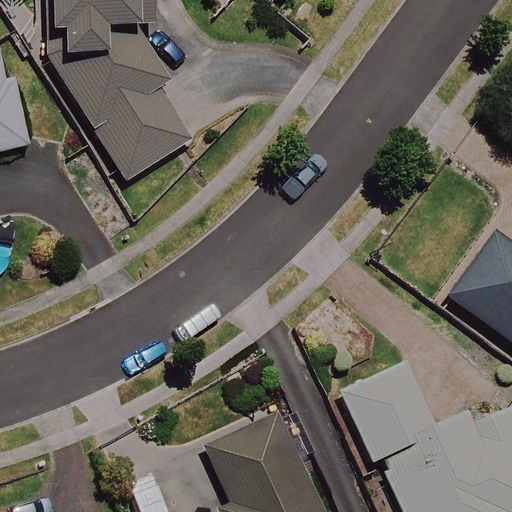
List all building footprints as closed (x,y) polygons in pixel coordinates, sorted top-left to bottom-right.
[(40,0),(40,61),(126,187),(183,151),(155,37),(153,0),(40,0)] [(0,157),(22,152),(8,85),(0,86),(0,157)] [(511,252),(494,239),(447,301),(511,349),(511,252)] [(430,433),(402,369),(339,398),(370,468),(377,465),(398,511),(511,511),(511,421),(509,414),(467,432),(461,419),(430,433)] [(320,511),(279,419),(203,453),(226,506),(223,511),(320,511)]
